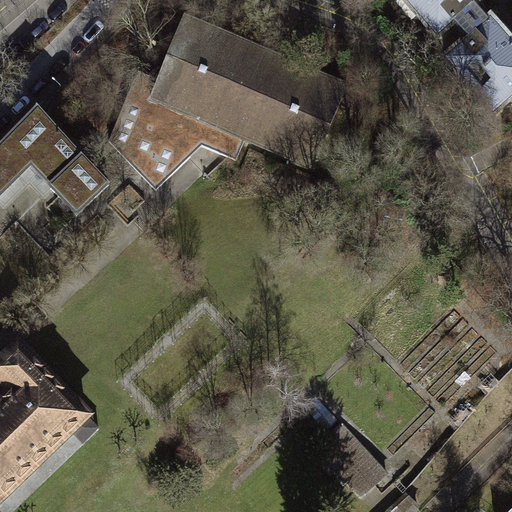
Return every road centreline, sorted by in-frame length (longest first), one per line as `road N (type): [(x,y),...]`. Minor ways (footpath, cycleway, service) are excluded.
road 1 (primary): [(82,0),(511,440)]
road 2 (primary): [(511,327),(193,0)]
road 3 (residential): [(511,267),(390,59),(355,28),(282,0)]
road 4 (residential): [(0,113),(108,0)]
